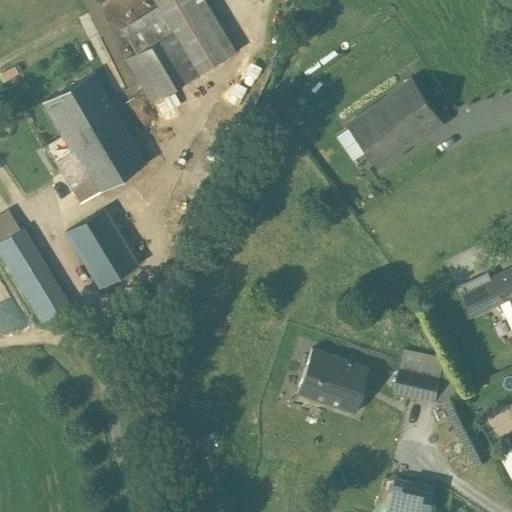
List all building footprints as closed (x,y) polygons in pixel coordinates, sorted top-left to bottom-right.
[(237,50),(207,0),(156,0),(160,5),(174,29),(199,72),(237,50)] [(136,51),(174,29),(160,5),(123,28),(136,51)] [(151,100),(199,72),(174,29),(136,51),(126,57),(151,100)] [(365,113),(393,154),(442,121),(414,80),(412,82),(401,65),(360,92),(371,109),(365,113)] [(64,131),(66,136),(115,107),(93,69),(44,99),(64,131)] [(362,175),(393,154),(365,113),(371,109),(360,92),(323,117),(362,175)] [(98,190),(145,161),(115,107),(66,136),(98,190)] [(81,200),(98,190),(66,136),(64,131),(46,142),(81,200)] [(104,206),(65,228),(98,285),(137,262),(104,206)] [(0,237),(0,252),(40,320),(67,305),(20,226),(0,237)] [(501,300),(511,294),(511,293),(511,292),(511,270),(491,281),(501,300)] [(348,366),(350,361),(311,347),(296,393),(355,413),(368,373),(348,366)] [(408,351),(404,368),(440,378),(445,360),(408,351)] [(350,361),(348,366),(368,373),(370,367),(350,361)] [(400,368),(394,390),(435,401),(440,378),(404,368),(400,368)] [(457,396),(444,402),(476,467),(495,457),(483,432),(477,435),(457,396)] [(396,482),(390,511),(431,511),(434,498),(435,489),(396,482)] [(443,511),(445,500),(434,498),(431,511),(443,511)]
